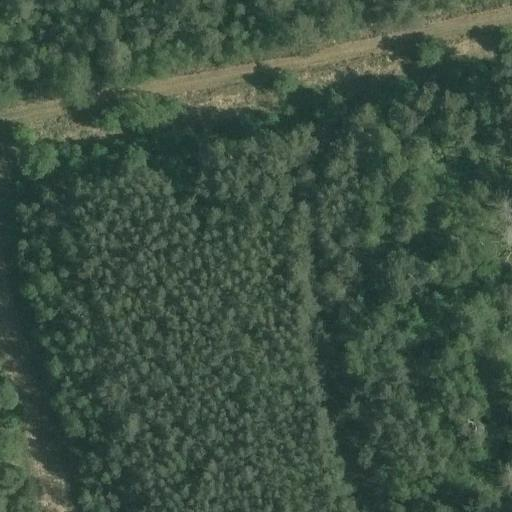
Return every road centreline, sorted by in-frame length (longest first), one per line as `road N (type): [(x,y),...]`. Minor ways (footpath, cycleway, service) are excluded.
road 1 (track): [(0,160),(511,54)]
road 2 (track): [(511,16),(0,121)]
road 3 (track): [(0,207),(78,511)]
